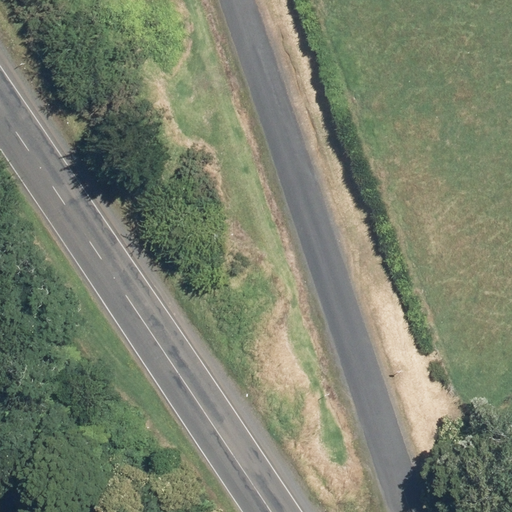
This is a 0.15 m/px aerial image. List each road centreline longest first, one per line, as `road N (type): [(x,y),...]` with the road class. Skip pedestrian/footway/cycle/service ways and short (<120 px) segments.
road 1 (residential): [(250,0),(409,511)]
road 2 (secondary): [(271,511),(0,113)]
